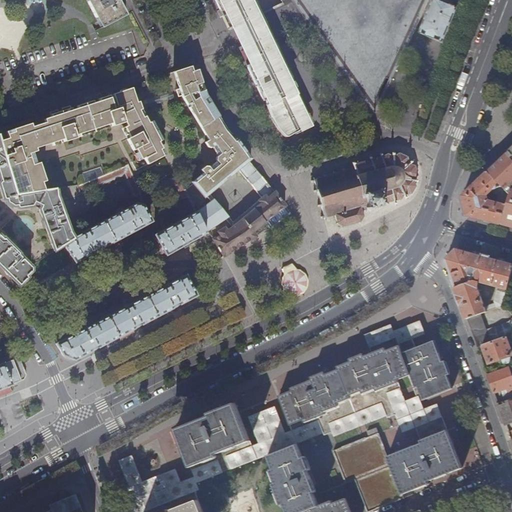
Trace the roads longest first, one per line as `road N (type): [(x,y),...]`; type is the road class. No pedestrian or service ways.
road 1 (secondary): [(415,254),(337,314),(77,446)]
road 2 (residential): [(415,254),(443,285),(511,481)]
road 3 (secondary): [(509,0),(427,228)]
road 4 (residential): [(171,55),(0,123)]
road 5 (residential): [(0,291),(51,367),(77,446)]
